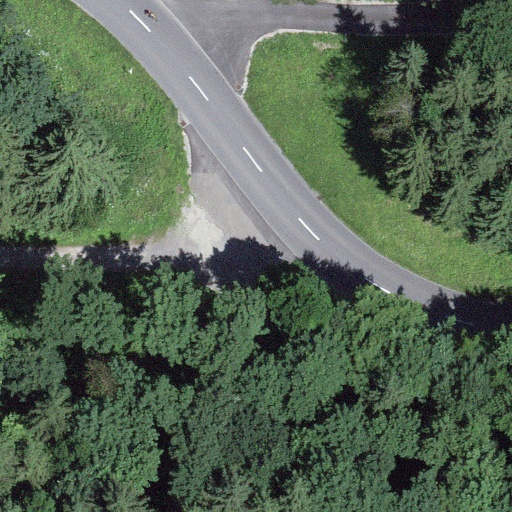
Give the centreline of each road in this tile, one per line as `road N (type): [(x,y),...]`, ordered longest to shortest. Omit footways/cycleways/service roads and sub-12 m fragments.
road 1 (tertiary): [(165,40),(274,190),(377,283),(449,323),(511,333)]
road 2 (residential): [(165,40),(191,31),(337,25),(465,29),(511,10)]
road 3 (track): [(274,190),(134,274),(0,265)]
